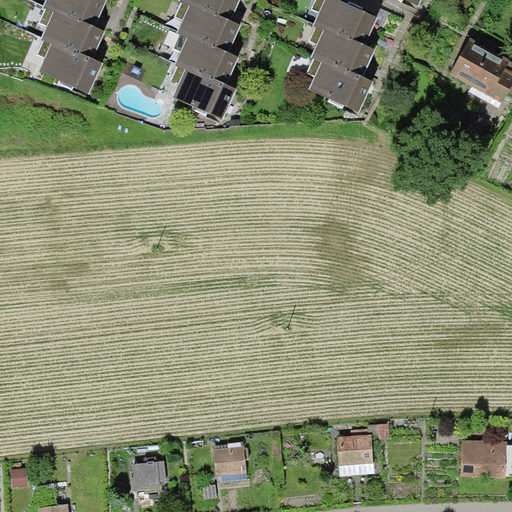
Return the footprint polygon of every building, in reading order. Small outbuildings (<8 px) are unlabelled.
[(43,0),(42,4),(51,8),(92,26),(103,0),(43,0)] [(239,0),(183,0),(190,3),(230,21),(239,0)] [(378,20),(332,0),(326,0),(315,25),(325,29),(365,48),(378,20)] [(230,21),(190,3),(178,30),(188,34),(227,52),(240,25),(230,21)] [(92,26),(51,8),(39,35),(51,40),(89,57),(101,30),(92,26)] [(365,48),(325,29),(313,56),(323,61),(362,79),(375,52),(365,48)] [(227,52),(188,34),(176,61),(185,65),(225,83),(237,57),(227,52)] [(511,59),(471,37),(450,75),(503,104),(511,89),(511,59)] [(89,57),(51,40),(39,67),(89,90),(101,63),(89,57)] [(362,79),(323,61),(310,87),(360,110),(372,83),(362,79)] [(225,83),(185,65),(173,92),(223,114),(235,87),(225,83)]
